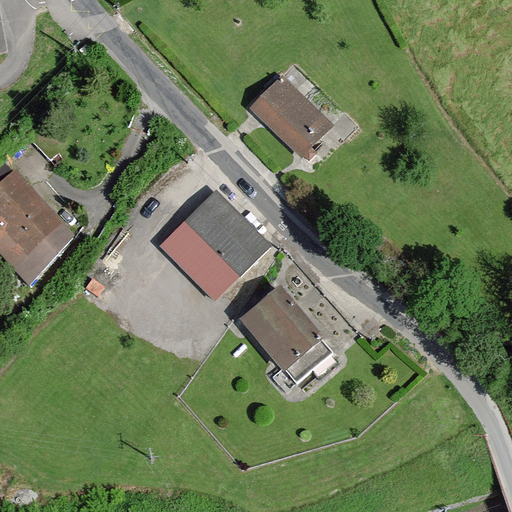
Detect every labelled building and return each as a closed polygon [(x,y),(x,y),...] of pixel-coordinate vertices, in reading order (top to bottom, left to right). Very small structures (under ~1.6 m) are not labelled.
[(0,17),(0,51),(15,49),(9,16),(0,17)] [(294,94),(282,82),(256,110),(303,154),(330,128),(294,94)] [(0,185),(0,215),(30,187),(16,171),(0,185)] [(0,215),(0,248),(32,285),(76,238),(30,187),(0,215)] [(217,195),(163,251),(217,303),(241,278),(242,279),(271,249),(241,219),(217,195)] [(334,353),(278,293),(244,324),(300,384),(334,353)]
